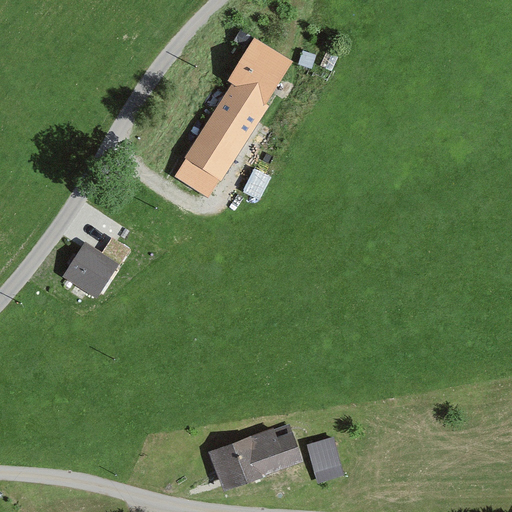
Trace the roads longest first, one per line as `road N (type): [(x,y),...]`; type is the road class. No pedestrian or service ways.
road 1 (unclassified): [(219,0),(143,84),(0,296)]
road 2 (unclassified): [(0,472),(237,511)]
road 3 (track): [(250,164),(218,211),(159,188),(105,146)]
